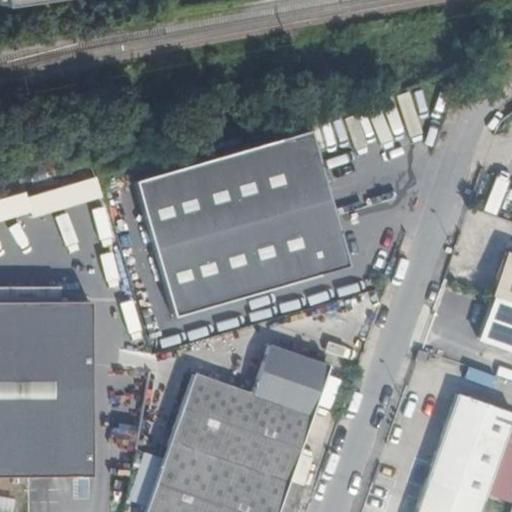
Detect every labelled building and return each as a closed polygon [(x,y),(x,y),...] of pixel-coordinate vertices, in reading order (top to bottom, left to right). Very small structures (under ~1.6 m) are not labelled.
[(6,0),(7,9),(65,0),(6,0)] [(307,124),(133,178),(175,318),(349,264),(334,216),(307,124)] [(511,201),(489,196),(486,210),(511,216),(511,201)] [(491,295),(477,336),(511,348),(511,252),(504,250),(489,294),(491,295)] [(0,303),(0,476),(69,476),(88,475),(87,303),(0,303)] [(253,379),(314,402),(327,365),(266,344),(253,379)] [(414,359),(423,362),(426,353),(417,350),(414,359)] [(190,374),(141,511),(196,511),(247,394),(190,374)] [(251,383),(247,394),(196,511),(275,511),(312,406),(251,383)] [(454,393),(451,402),(413,511),(476,511),(481,497),(497,452),(511,456),(511,416),(510,415),(511,413),(454,393)] [(496,503),(511,457),(511,456),(497,452),(481,497),(496,503)]
